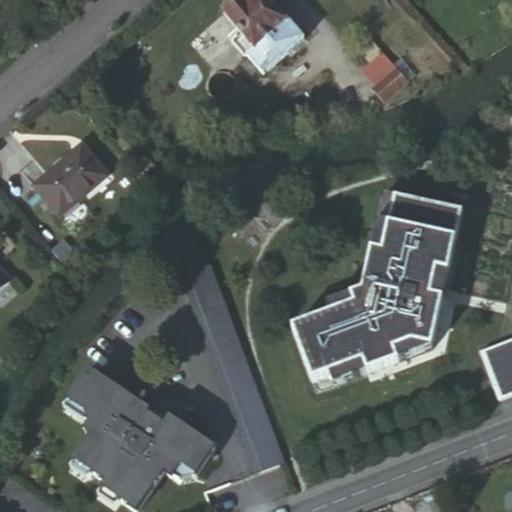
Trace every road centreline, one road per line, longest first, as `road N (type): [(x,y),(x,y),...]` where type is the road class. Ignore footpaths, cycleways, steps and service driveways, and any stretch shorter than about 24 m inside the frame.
road 1 (secondary): [(511,434),(307,511)]
road 2 (residential): [(0,104),(117,0)]
